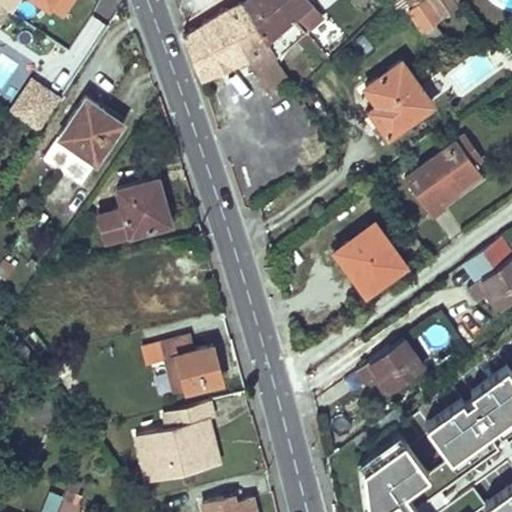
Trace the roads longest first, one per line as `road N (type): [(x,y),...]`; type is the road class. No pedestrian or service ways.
road 1 (tertiary): [(146,0),(304,511)]
road 2 (unknown): [(267,385),(511,210)]
